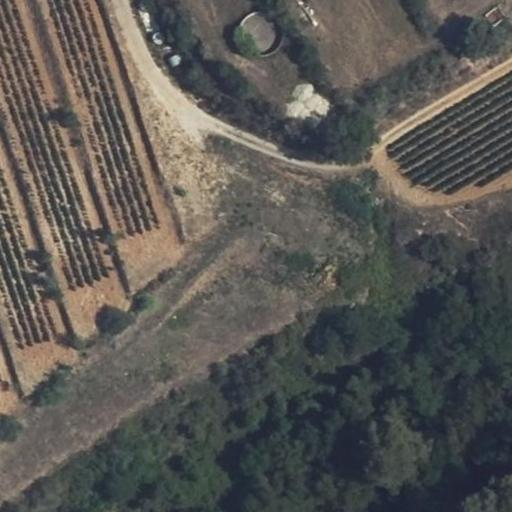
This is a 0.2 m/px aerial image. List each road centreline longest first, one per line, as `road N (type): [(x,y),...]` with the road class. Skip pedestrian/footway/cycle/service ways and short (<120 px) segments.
road 1 (track): [(183,110),(324,155),(511,49)]
road 2 (track): [(183,110),(155,90),(121,0)]
